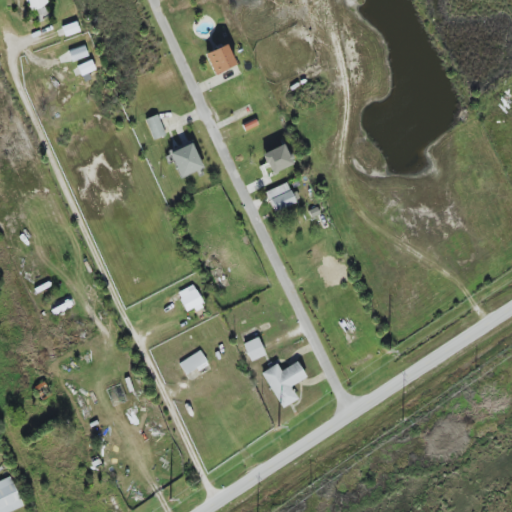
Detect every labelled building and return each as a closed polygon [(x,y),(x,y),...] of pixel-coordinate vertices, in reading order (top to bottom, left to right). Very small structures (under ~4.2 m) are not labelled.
[(24,0),(30,12),(48,4),(45,0),(24,0)] [(65,37),(79,32),(76,22),(61,27),(65,37)] [(204,54),(214,75),(235,65),(225,44),(204,54)] [(88,57),(84,45),(68,51),(72,62),(88,57)] [(77,66),(81,75),(95,70),(91,60),(77,66)] [(153,140),(165,136),(157,114),(145,119),(153,140)] [(180,179),(202,168),(191,143),(168,154),(180,179)] [(270,174),(293,164),(285,144),(262,153),(270,174)] [(295,205),(287,183),(265,191),(273,212),(295,205)] [(177,292),(185,311),(202,304),(193,285),(177,292)] [(243,344),(250,362),(265,355),(257,337),(243,344)] [(178,363),(186,376),(207,364),(200,351),(178,363)] [(282,409),(297,399),(290,387),(305,377),(296,362),(280,371),(276,364),(260,373),(282,409)] [(0,511),(2,511),(22,504),(10,477),(0,481),(0,511)]
